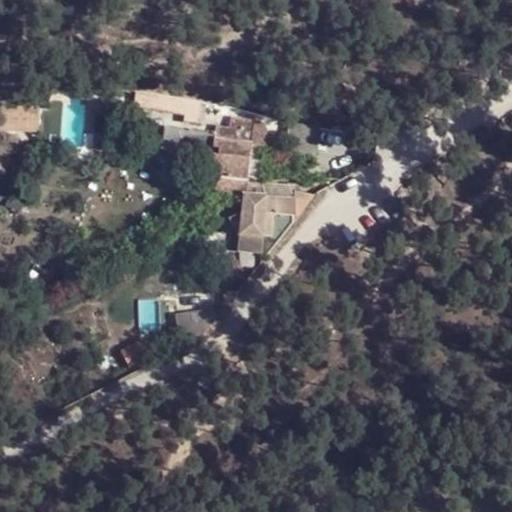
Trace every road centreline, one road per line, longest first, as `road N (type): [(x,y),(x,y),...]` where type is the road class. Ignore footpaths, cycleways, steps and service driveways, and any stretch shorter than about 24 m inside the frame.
road 1 (track): [(402,162),(314,229),(198,354),(0,453)]
road 2 (unclassified): [(511,97),(402,162)]
